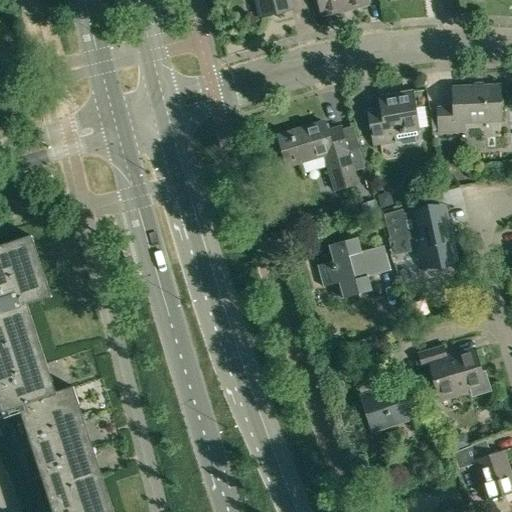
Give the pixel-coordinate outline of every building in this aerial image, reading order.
[(254,0),(259,18),(292,10),(289,0),(254,0)] [(318,0),(323,15),(366,5),(364,0),(318,0)] [(499,87),(453,89),(453,109),(438,109),(439,133),(463,132),(463,123),(500,122),(499,87)] [(421,107),(413,108),(411,95),(422,93),(422,91),(379,98),(382,116),(370,118),(369,112),(368,112),(374,147),(396,143),(395,134),(400,134),(404,134),(404,133),(417,131),(416,128),(425,127),(421,107)] [(299,164),(324,156),(334,191),(356,185),(347,153),(357,150),(350,126),(340,129),(339,128),(326,132),(323,123),(289,133),(300,171),(301,171),(299,164)] [(439,259),(457,255),(458,255),(451,225),(412,233),(420,269),(440,265),(439,259)] [(56,393),(46,364),(27,305),(50,298),(31,236),(0,246),(0,408),(4,419),(21,413),(53,511),(112,511),(72,387),(56,393)] [(338,283),(343,299),(371,291),(366,273),(374,271),(375,275),(390,271),(383,246),(368,250),(369,255),(362,257),(357,238),(328,246),(332,262),(317,266),(322,287),(338,283)] [(485,371),(479,373),(472,350),(445,359),(441,348),(418,355),(422,366),(429,364),(441,403),(442,403),(440,397),(469,389),(471,397),(491,392),(485,371)] [(378,362),(352,371),(372,432),(415,418),(418,429),(420,428),(404,382),(374,391),(372,383),(383,379),(378,362)] [(485,440),(452,453),(457,470),(477,464),(488,500),(485,501),(486,502),(511,493),(511,486),(502,453),(511,450),(510,448),(490,455),(485,440)]
